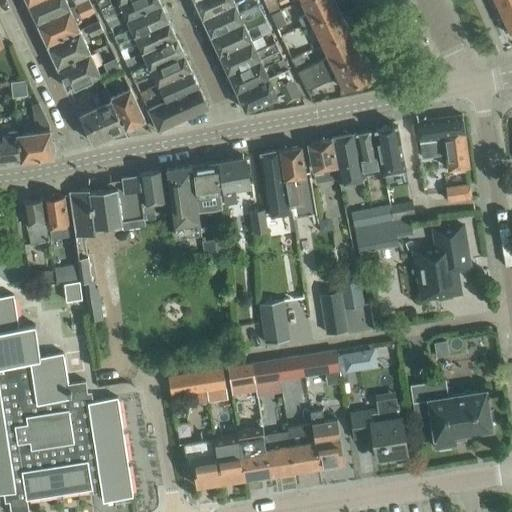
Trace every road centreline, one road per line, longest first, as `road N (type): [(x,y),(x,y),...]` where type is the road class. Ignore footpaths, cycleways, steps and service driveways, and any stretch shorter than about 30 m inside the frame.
road 1 (tertiary): [(234,131),(480,85)]
road 2 (residential): [(480,85),(511,289)]
road 3 (unclassified): [(11,0),(89,160)]
road 4 (tertiary): [(89,160),(234,131)]
road 5 (unclassified): [(234,131),(185,29),(182,0)]
road 6 (residential): [(363,492),(487,474)]
